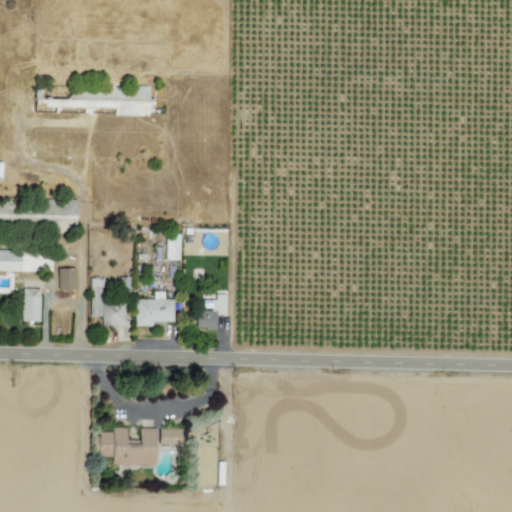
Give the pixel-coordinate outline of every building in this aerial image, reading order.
[(147,87),(89,86),(88,100),(91,100),(91,108),(113,108),(113,115),(146,116),(146,108),(151,108),(151,98),(146,98),(147,87)] [(74,200),(35,199),(35,204),(0,202),(0,223),(54,225),(54,230),(73,231),(74,200)] [(177,260),(178,236),(164,236),(163,260),(177,260)] [(0,270),(18,271),(18,251),(0,250),(0,270)] [(100,324),(122,324),(123,301),(102,301),(103,278),(88,278),(87,316),(100,316),(100,324)] [(37,288),(19,288),(20,321),(37,321),(37,288)] [(171,322),(172,299),(162,299),(162,292),(151,292),(151,300),(134,300),(133,326),(150,326),(150,321),(171,322)] [(222,314),(223,294),(214,294),(213,300),(201,300),(201,310),(194,310),(194,330),(214,330),(214,314),(222,314)] [(152,465),(153,429),(137,428),(137,440),(129,440),(128,443),(123,443),(124,428),(109,428),(109,432),(96,432),(95,457),(110,457),(110,465),(152,465)] [(179,429),(156,429),(156,445),(179,445),(179,429)]
